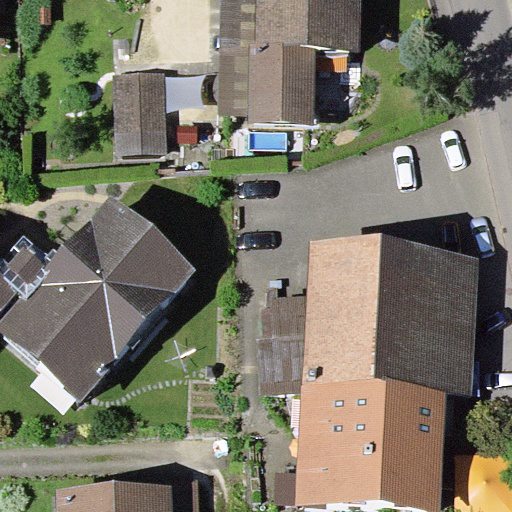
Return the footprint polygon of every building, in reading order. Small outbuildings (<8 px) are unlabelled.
[(256,43),(256,0),(220,0),(217,116),(249,117),(251,43),(256,43)] [(256,0),(256,43),(251,43),(249,117),(249,124),(317,125),(319,48),(359,49),(359,0),(256,0)] [(127,88),(127,134),(169,135),(170,88),(127,88)] [(26,287),(0,316),(0,330),(80,401),(197,270),(110,193),(26,287)] [(0,316),(26,287),(0,265),(0,316)] [(339,271),(333,396),(461,403),(478,403),(484,278),(339,271)] [(455,511),(461,403),(333,396),(327,511),(455,511)] [(188,511),(187,493),(68,503),(68,511),(188,511)]
